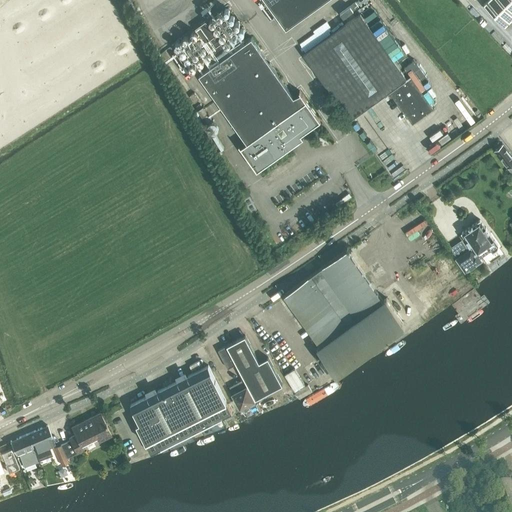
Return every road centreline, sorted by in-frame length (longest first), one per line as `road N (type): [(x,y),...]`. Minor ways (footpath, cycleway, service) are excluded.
road 1 (tertiary): [(0,428),(281,272),(511,105)]
road 2 (secondary): [(360,511),(511,427)]
